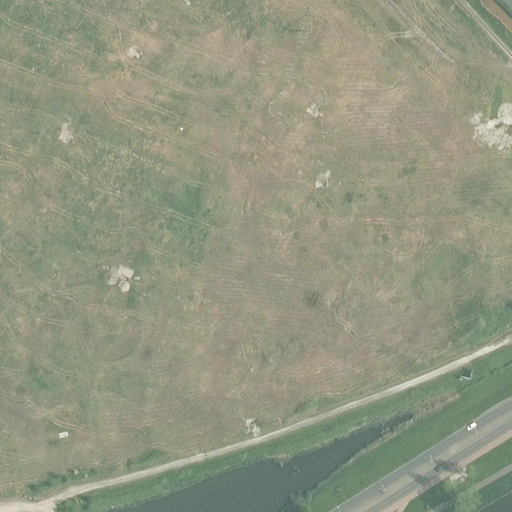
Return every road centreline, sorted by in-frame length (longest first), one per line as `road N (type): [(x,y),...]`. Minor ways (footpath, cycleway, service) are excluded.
road 1 (secondary): [(511,407),(339,511)]
road 2 (secondary): [(371,511),(511,422)]
